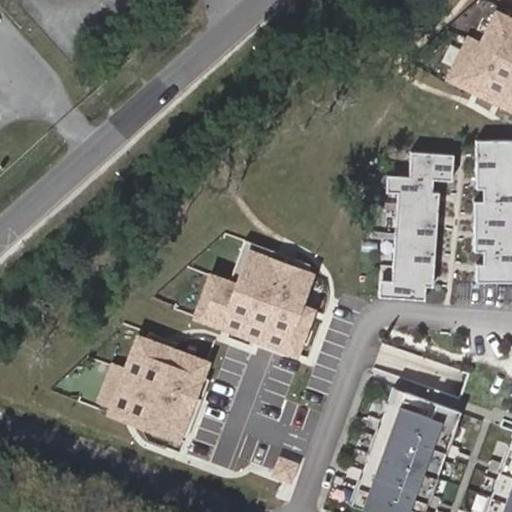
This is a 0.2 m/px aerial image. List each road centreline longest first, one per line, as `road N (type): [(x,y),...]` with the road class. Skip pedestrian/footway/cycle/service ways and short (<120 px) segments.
road 1 (residential): [(0,237),(265,0)]
road 2 (residential): [(0,414),(258,511)]
